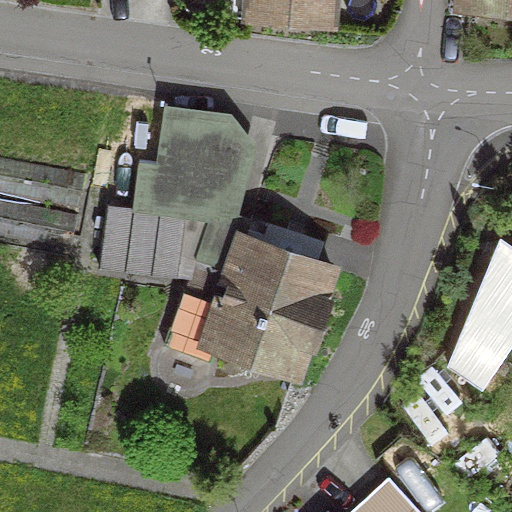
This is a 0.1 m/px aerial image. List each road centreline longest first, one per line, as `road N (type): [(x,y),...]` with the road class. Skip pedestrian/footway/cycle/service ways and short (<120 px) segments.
road 1 (residential): [(449,94),(416,237),(387,319),(352,382),(237,511)]
road 2 (residential): [(419,90),(0,30)]
